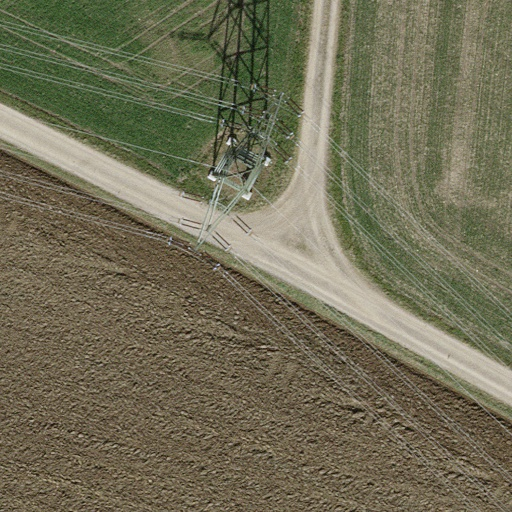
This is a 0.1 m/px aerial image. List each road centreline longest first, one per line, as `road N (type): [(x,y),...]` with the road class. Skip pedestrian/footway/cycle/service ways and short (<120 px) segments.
road 1 (track): [(511,384),(303,265),(0,122)]
road 2 (track): [(331,0),(303,265)]
